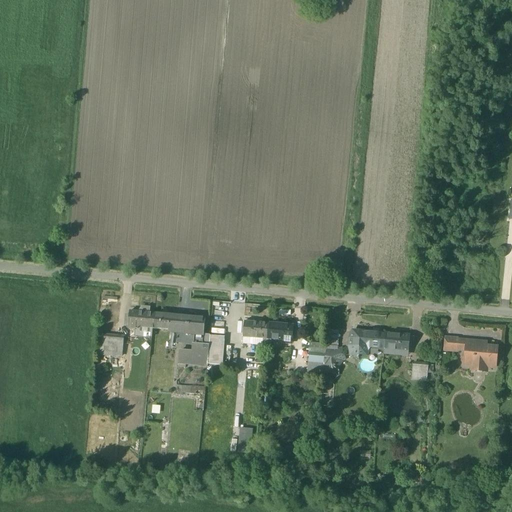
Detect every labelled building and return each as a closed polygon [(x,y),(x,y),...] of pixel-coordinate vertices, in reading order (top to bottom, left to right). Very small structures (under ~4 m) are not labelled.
[(128,329),(136,329),(136,327),(153,329),(154,314),(149,313),(149,308),(142,307),(142,313),(130,311),(129,316),(125,316),(124,326),(128,326),(128,329)] [(168,333),(177,333),(179,316),(154,314),(153,329),(169,330),(168,333)] [(177,333),(184,334),(186,317),(179,316),(177,333)] [(205,318),(186,317),(184,334),(194,335),(204,336),(204,335),(205,318)] [(244,322),(243,339),(251,340),(252,338),(267,339),(269,324),(244,322)] [(292,326),(269,324),(267,339),(283,340),(283,342),(291,343),(292,326)] [(152,337),(153,329),(136,327),(136,329),(136,336),(152,337)] [(326,344),(326,351),(335,351),(336,332),(327,331),(326,344)] [(369,348),(384,350),(385,334),(379,333),(373,333),(353,331),(350,339),(349,347),(351,354),(358,357),(366,356),(369,348)] [(409,336),(385,334),(384,350),(384,349),(400,351),(399,353),(407,353),(408,353),(409,336)] [(178,363),(207,364),(209,346),(210,335),(204,335),(204,336),(194,335),(193,353),(179,351),(178,363)] [(225,336),(210,335),(209,346),(224,347),(225,336)] [(100,355),(121,357),(123,338),(102,336),(100,355)] [(266,346),(267,339),(252,338),(251,340),(243,339),(242,344),(266,346)] [(443,351),(456,352),(456,351),(457,341),(457,339),(444,338),(443,351)] [(282,349),(283,342),(283,340),(267,339),(266,348),(282,349)] [(457,341),(456,351),(465,352),(466,341),(457,341)] [(475,371),(482,372),(485,369),(485,367),(495,368),(497,348),(487,347),(475,346),(476,342),(466,341),(465,352),(465,355),(461,358),(461,362),(464,366),(472,366),(472,368),(475,371)] [(326,351),(326,344),(310,343),(308,356),(324,358),(326,351)] [(224,347),(209,346),(207,364),(223,366),(224,347)] [(335,351),(326,351),(324,358),(322,373),(338,374),(340,360),(344,359),(341,349),(335,351)] [(324,358),(308,356),(307,372),(322,373),(324,358)] [(412,372),(427,374),(428,365),(413,364),(412,372)] [(267,373),(281,374),(282,367),(268,365),(267,373)] [(420,381),(427,381),(427,374),(412,372),(411,380),(420,381)] [(115,401),(116,384),(102,384),(101,400),(115,401)] [(176,395),(181,396),(181,394),(204,395),(205,388),(176,386),(176,395)] [(238,453),(250,454),(252,430),(240,429),(238,453)]
